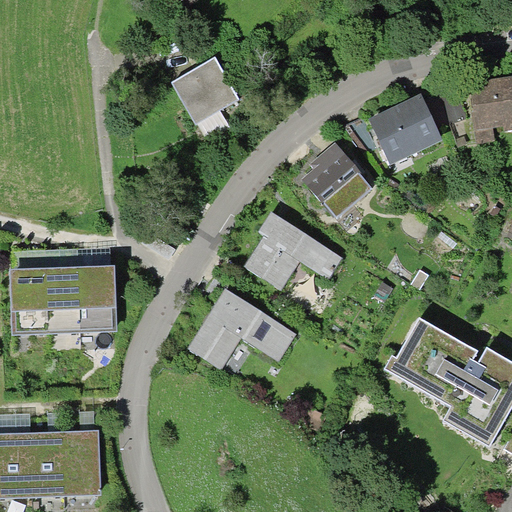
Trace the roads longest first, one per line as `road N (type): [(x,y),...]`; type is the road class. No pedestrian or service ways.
road 1 (residential): [(511,42),(423,62),(282,144),(223,210),(184,277)]
road 2 (residential): [(154,511),(131,400),(144,344),(184,277)]
